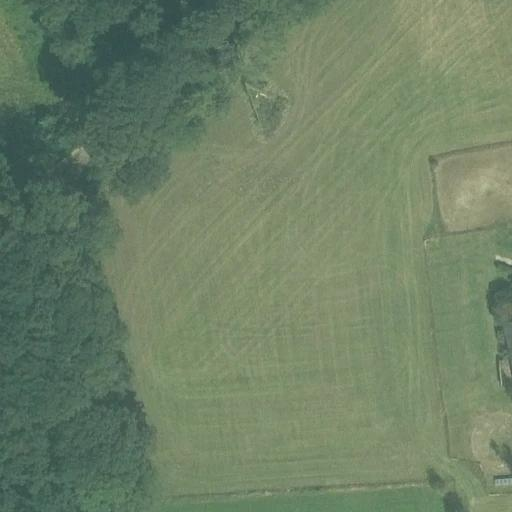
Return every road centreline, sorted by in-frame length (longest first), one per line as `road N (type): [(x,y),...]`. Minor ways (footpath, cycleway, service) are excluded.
road 1 (track): [(59,172),(57,197),(119,511)]
road 2 (track): [(0,186),(59,172),(87,153),(248,0)]
